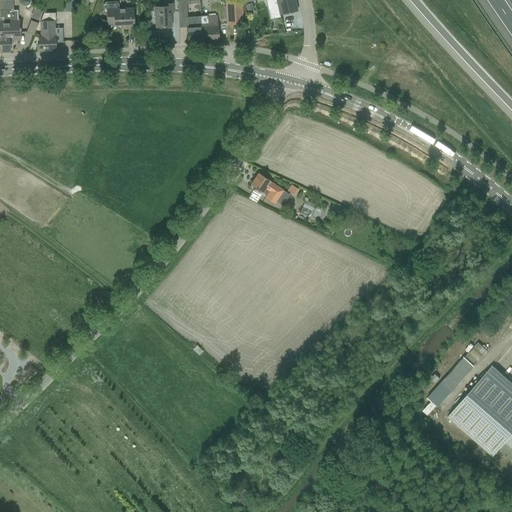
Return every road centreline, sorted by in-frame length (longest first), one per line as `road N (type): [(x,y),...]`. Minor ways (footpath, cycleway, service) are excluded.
road 1 (unclassified): [(0,431),(170,256),(289,83)]
road 2 (tertiary): [(289,83),(175,65),(0,71)]
road 3 (tertiary): [(511,210),(435,148),(365,109),(289,83)]
road 4 (motorway): [(414,0),(511,106)]
